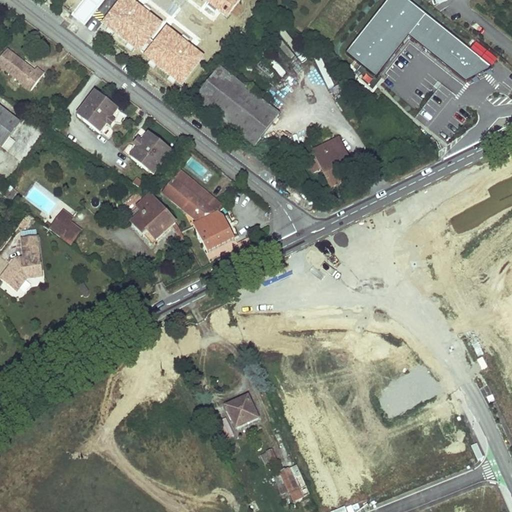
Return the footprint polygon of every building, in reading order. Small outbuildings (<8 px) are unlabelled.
[(135,0),(117,0),(102,21),(140,50),(162,21),(135,0)] [(208,0),(228,15),(239,0),(208,0)] [(415,0),(395,0),(355,52),(380,74),(414,34),(472,78),(494,64),(415,0)] [(166,24),(143,53),(181,83),(204,54),(166,24)] [(0,67),(32,92),(45,75),(37,69),(35,72),(7,51),(0,59),(0,67)] [(279,115),(231,77),(239,67),(228,59),(195,100),(254,147),(279,115)] [(118,111),(95,93),(77,117),(99,134),(107,125),(104,123),(108,118),(110,120),(118,111)] [(0,146),(3,149),(22,125),(0,108),(0,146)] [(170,150),(147,133),(140,142),(142,144),(139,149),(136,147),(129,156),(152,174),(170,150)] [(313,172),(317,170),(321,168),(330,187),(357,174),(340,139),(308,154),(312,162),(309,164),(313,172)] [(181,170),(175,178),(202,201),(207,196),(223,209),(225,206),(181,170)] [(175,178),(164,192),(200,222),(220,212),(223,209),(207,196),(202,201),(175,178)] [(144,235),(146,233),(148,232),(157,240),(176,224),(151,196),(139,207),(142,212),(132,222),(144,235)] [(76,219),(66,211),(52,230),(73,246),(82,234),(71,226),(76,219)] [(200,222),(195,225),(210,251),(237,238),(235,235),(239,233),(233,223),(230,224),(226,217),(220,212),(200,222)] [(240,243),(242,248),(254,243),(251,237),(240,243)] [(39,241),(24,242),(25,260),(16,261),(2,280),(19,292),(27,281),(42,280),(39,241)] [(248,397),(227,407),(236,428),(258,420),(248,397)] [(272,451),(267,453),(272,463),(277,461),(272,451)] [(297,466),(273,478),(279,490),(286,486),(291,498),(303,493),(302,492),(308,489),(297,466)] [(482,511),(479,503),(455,511),(482,511)]
